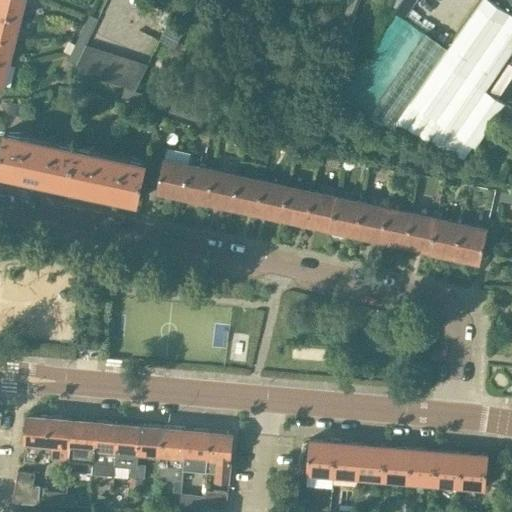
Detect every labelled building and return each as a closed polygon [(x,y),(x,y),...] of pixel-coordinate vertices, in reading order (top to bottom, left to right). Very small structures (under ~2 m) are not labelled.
[(0,0),(0,12),(21,17),(25,0),(0,0)] [(344,40),(360,0),(349,0),(335,36),(344,40)] [(383,0),(382,4),(393,7),(405,16),(415,0),(383,0)] [(507,102),(487,87),(511,49),(511,0),(480,0),(451,41),(398,120),(465,156),(474,143),(477,146),(490,126),(507,102)] [(0,12),(0,35),(16,40),(21,17),(0,12)] [(91,14),(85,25),(94,30),(99,18),(91,14)] [(94,30),(85,25),(80,37),(88,41),(94,30)] [(0,35),(0,59),(10,62),(16,40),(0,35)] [(80,37),(74,49),(83,53),(86,47),(85,47),(88,41),(80,37)] [(99,51),(86,47),(83,53),(77,63),(74,70),(87,74),(99,51)] [(74,49),(72,53),(69,59),(77,63),(83,53),(74,49)] [(87,74),(99,78),(111,55),(99,51),(87,74)] [(99,78),(111,82),(123,58),(111,55),(99,78)] [(123,85),(135,62),(123,58),(111,82),(123,85)] [(0,85),(4,86),(10,62),(0,59),(0,85)] [(123,85),(124,85),(130,87),(136,89),(148,65),(135,62),(123,85)] [(126,100),(138,103),(142,91),(136,89),(130,87),(126,100)] [(153,95),(142,91),(138,103),(149,107),(153,95)] [(149,107),(161,110),(164,98),(153,95),(149,107)] [(176,102),(164,98),(161,110),(172,114),(176,102)] [(24,103),(11,101),(9,110),(22,112),(24,103)] [(187,106),(176,102),(172,114),(184,117),(187,106)] [(490,126),(511,141),(511,105),(507,102),(490,126)] [(195,120),(199,109),(187,106),(184,117),(195,120)] [(195,120),(207,124),(210,113),(199,109),(195,120)] [(77,146),(74,146),(6,131),(0,156),(0,169),(69,184),(77,146)] [(147,161),(77,146),(69,184),(139,199),(147,161)] [(157,189),(182,195),(189,162),(164,157),(157,189)] [(214,167),(189,162),(182,195),(207,200),(214,167)] [(231,206),(239,173),(214,167),(207,200),(231,206)] [(264,178),(239,173),(231,206),(257,211),(264,178)] [(257,211),(281,217),(289,184),(264,178),(257,211)] [(313,189),(289,184),(281,217),(306,222),(313,189)] [(306,222),(331,227),(338,194),(313,189),(306,222)] [(363,200),(338,194),(331,227),(356,233),(363,200)] [(356,233),(381,238),(388,205),(363,200),(356,233)] [(413,211),(388,205),(381,238),(405,243),(413,211)] [(405,243),(430,249),(438,216),(413,211),(405,243)] [(462,221),(438,216),(430,249),(455,254),(462,221)] [(481,260),(488,227),(462,221),(455,254),(481,260)] [(38,453),(47,454),(51,415),(28,413),(24,459),(21,459),(21,460),(38,462),(38,453)] [(75,417),(51,415),(47,454),(71,456),(75,417)] [(95,471),(99,419),(75,417),(71,456),(70,468),(95,471)] [(95,471),(94,473),(116,474),(117,461),(118,449),(120,421),(99,419),(95,471)] [(140,451),(143,423),(120,421),(118,449),(117,461),(131,463),(131,462),(139,463),(140,451)] [(164,425),(143,423),(140,451),(160,453),(162,453),(164,425)] [(183,478),(184,466),(188,427),(164,425),(162,453),(160,453),(158,476),(175,477),(173,491),(182,492),(183,478)] [(184,466),(209,468),(212,429),(188,427),(184,466)] [(234,431),(212,429),(209,468),(217,469),(216,478),(230,479),(234,431)] [(308,471),(334,473),(337,440),(311,437),(308,471)] [(334,473),(359,475),(362,442),(337,440),(334,473)] [(387,444),(362,442),(359,475),(384,478),(387,444)] [(410,480),(413,446),(387,444),(384,478),(410,480)] [(438,449),(413,446),(410,480),(435,482),(438,449)] [(460,484),(463,451),(438,449),(435,482),(460,484)] [(488,453),(463,451),(460,484),(485,486),(488,453)] [(137,486),(137,477),(139,463),(131,462),(131,463),(129,476),(131,476),(130,485),(137,486)] [(147,463),(139,463),(137,477),(146,477),(147,463)] [(14,502),(39,504),(41,484),(34,484),(36,471),(19,468),(16,483),(14,496),(14,502)] [(47,504),(67,505),(68,491),(49,490),(47,504)] [(76,492),(68,491),(67,505),(75,506),(76,492)] [(181,506),(192,507),(193,493),(182,492),(181,506)] [(111,507),(112,495),(98,494),(97,506),(111,507)] [(226,511),(227,501),(205,499),(204,510),(226,511)]
